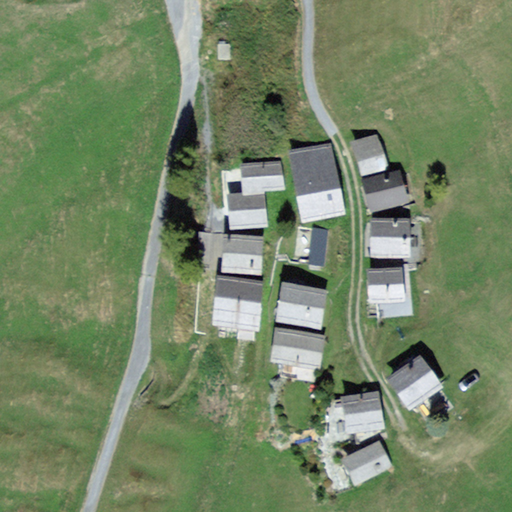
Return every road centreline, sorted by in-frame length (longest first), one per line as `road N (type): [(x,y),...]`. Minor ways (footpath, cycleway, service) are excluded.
road 1 (residential): [(84,511),(128,393),(158,208),(189,88),(176,0)]
road 2 (track): [(333,145),(350,202),(358,346),(398,431)]
road 3 (residential): [(302,0),(306,95),(333,145)]
